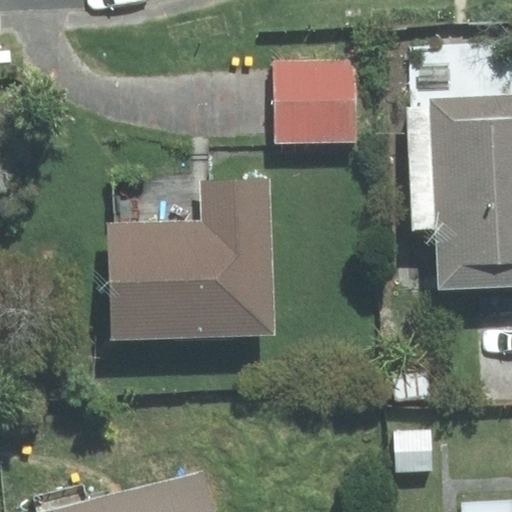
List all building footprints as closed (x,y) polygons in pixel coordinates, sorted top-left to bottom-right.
[(348,63),(268,60),(265,143),(345,147),(348,63)] [(511,100),(422,105),(420,296),(511,288),(511,100)] [(255,188),(197,189),(198,229),(96,230),(98,345),(256,343),(255,188)] [(428,433),(385,431),(383,475),(426,477),(428,433)] [(201,511),(192,476),(46,511),(201,511)] [(511,511),(511,501),(454,503),(454,511),(511,511)]
